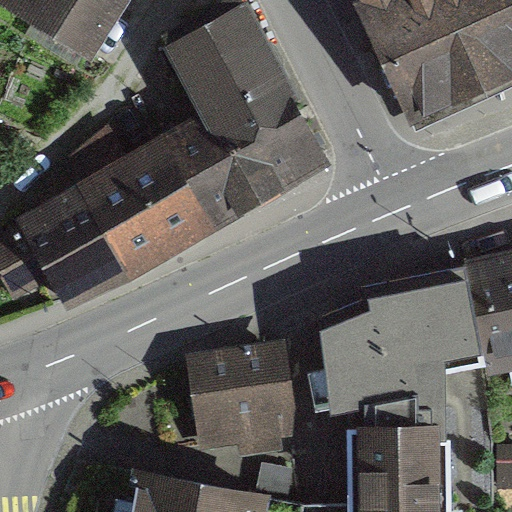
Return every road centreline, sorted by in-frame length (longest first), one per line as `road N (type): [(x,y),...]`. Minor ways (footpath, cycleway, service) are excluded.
road 1 (primary): [(396,213),(0,383)]
road 2 (residential): [(293,0),(396,213)]
road 3 (primary): [(511,169),(396,213)]
